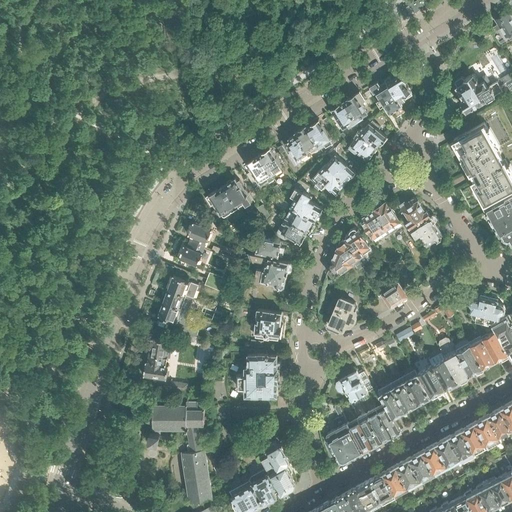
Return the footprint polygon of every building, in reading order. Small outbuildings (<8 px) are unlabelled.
[(424,5),(428,2),(426,0),(417,0),(409,5),(410,6),(411,5),(414,11),(423,5),(424,5)] [(511,33),(511,19),(507,11),(495,18),(498,23),(494,26),(496,30),(501,28),(506,37),(511,33)] [(411,91),(405,81),(406,81),(406,80),(408,78),(404,72),(402,73),(401,72),(397,75),(394,70),(390,72),(390,75),(385,78),(386,80),(400,102),(401,102),(412,94),(411,91)] [(480,103),(503,90),(497,81),(492,84),(485,74),(477,79),(473,73),(464,78),(464,77),(461,76),(456,80),(455,82),(457,86),(464,98),(461,100),(466,110),(479,103),(480,103)] [(511,74),(502,81),(503,84),(507,82),(511,90),(511,74)] [(400,102),(386,80),(380,84),(378,81),(370,86),(372,88),(370,89),(381,106),(384,104),(390,112),(402,104),(401,102),(400,102)] [(370,114),(362,102),(366,100),(360,91),(356,93),(343,101),(356,122),(357,122),(357,121),(363,117),(364,118),(370,114)] [(356,122),(343,101),(332,108),(345,129),(356,122)] [(511,125),(499,103),(478,116),(482,123),(454,138),(455,140),(450,143),(454,150),(459,147),(463,155),(463,156),(471,171),(471,170),(475,177),(473,179),(478,188),(473,191),(477,198),(482,195),(485,201),(511,185),(511,125)] [(333,141),(319,118),(311,123),(311,124),(307,126),(320,147),(326,144),(327,145),(333,141)] [(387,135),(379,129),(381,126),(373,120),(371,123),(370,122),(367,125),(365,124),(359,132),(377,146),(378,147),(387,135)] [(320,147),(307,126),(306,124),(298,129),(299,129),(295,132),(296,133),(310,154),(309,152),(314,150),(314,151),(316,150),(318,149),(319,148),(320,147)] [(377,146),(359,132),(358,131),(353,138),(355,139),(351,144),(368,157),(377,146)] [(310,154),(296,133),(289,137),(288,136),(284,138),(286,142),(283,144),(296,164),(300,161),(300,160),(303,158),(310,154)] [(347,163),(345,161),(347,158),(341,154),(345,150),(343,148),(339,144),(330,152),(329,151),(327,152),(327,153),(331,157),(332,158),(327,164),(346,181),(347,181),(347,180),(351,176),(352,175),(356,170),(351,166),(354,163),(350,160),(347,163)] [(284,170),(270,147),(262,152),(263,152),(259,155),(273,177),(277,174),(280,174),(283,172),(284,170)] [(273,177),(259,155),(255,157),(255,156),(247,162),(252,170),(247,174),(253,184),(259,181),(261,184),(268,179),(269,182),(274,179),(273,177)] [(346,181),(327,164),(326,164),(312,179),(316,183),(317,182),(322,187),(326,182),(337,192),(341,187),(340,187),(346,181),(346,182),(346,181)] [(253,199),(248,190),(247,190),(240,179),(238,180),(236,177),(225,184),(225,185),(236,203),(237,204),(240,208),(253,199)] [(323,207),(309,198),(311,194),(308,193),(311,187),(300,180),(294,183),(297,185),(296,185),(291,194),(296,197),(291,205),(296,208),(316,219),(320,211),(321,211),(323,207)] [(282,191),(277,184),(274,186),(278,193),(282,191)] [(236,203),(225,185),(218,189),(217,189),(209,194),(206,196),(212,205),(214,204),(221,214),(222,214),(223,216),(225,216),(231,213),(231,211),(229,207),(236,203)] [(487,204),(485,205),(490,213),(496,224),(500,232),(502,232),(505,237),(509,238),(510,238),(511,241),(511,190),(490,202),(487,204)] [(430,215),(427,209),(425,210),(418,199),(417,200),(416,198),(415,198),(414,197),(412,198),(406,202),(405,200),(400,203),(410,219),(406,221),(411,228),(430,215)] [(375,207),(374,208),(390,234),(398,229),(395,226),(402,221),(390,204),(388,200),(386,200),(382,203),(379,202),(376,204),(375,207)] [(270,214),(265,205),(263,203),(257,207),(265,219),(270,214)] [(314,223),(316,219),(296,208),(294,211),(290,209),(286,217),(308,229),(310,231),(314,223)] [(362,216),(361,218),(366,226),(373,236),(376,240),(384,235),(385,237),(390,234),(374,208),(370,211),(369,209),(367,209),(365,211),(364,213),(365,214),(362,216)] [(442,233),(435,222),(436,221),(437,218),(435,215),(432,215),(431,215),(430,214),(430,215),(411,228),(417,237),(421,234),(424,238),(421,239),(424,243),(426,241),(427,243),(434,238),(435,238),(438,239),(442,237),(442,233)] [(207,241),(212,229),(210,228),(213,222),(201,217),(198,223),(193,221),(192,225),(191,224),(189,230),(190,230),(189,234),(194,236),(192,241),(204,246),(206,241),(207,241)] [(301,242),(308,229),(286,217),(277,234),(283,237),(285,236),(286,234),(301,242)] [(347,236),(345,237),(346,239),(363,266),(365,265),(363,263),(368,260),(364,253),(371,248),(370,247),(369,244),(358,229),(356,227),(353,227),(351,229),(350,231),(349,232),(347,233),(346,235),(347,236)] [(280,246),(281,241),(257,236),(255,242),(259,243),(257,251),(278,256),(279,255),(283,256),(284,248),(280,247),(280,246)] [(330,266),(328,270),(332,275),(336,275),(354,263),(358,270),(363,266),(346,239),(343,239),(339,241),(338,244),(339,245),(337,247),(336,250),(332,258),(333,259),(332,260),(334,263),(330,266)] [(198,264),(203,252),(202,252),(204,246),(192,241),(190,247),(184,244),(179,257),(198,264)] [(290,269),(293,268),(294,263),(292,261),(250,252),(253,260),(254,261),(254,260),(262,261),(263,258),(266,259),(265,264),(259,263),(258,268),(257,268),(255,278),(261,279),(264,276),(275,278),(275,280),(276,283),(284,284),(285,283),(287,274),(288,274),(289,269),(290,269)] [(226,278),(211,272),(208,278),(224,284),(226,278)] [(174,274),(169,287),(187,294),(194,296),(199,284),(194,283),(189,280),(186,279),(187,278),(183,277),(182,278),(174,274)] [(224,284),(208,278),(206,284),(221,290),(224,284)] [(407,293),(409,292),(406,288),(404,289),(398,280),(382,291),(381,292),(383,295),(382,295),(367,304),(375,315),(391,306),(392,306),(392,305),(397,302),(397,303),(397,302),(402,299),(403,299),(403,298),(407,295),(407,296),(408,295),(407,293)] [(167,293),(164,300),(189,310),(193,297),(186,294),(187,294),(169,287),(169,288),(167,293)] [(483,323),(489,297),(480,295),(479,298),(473,296),(470,298),(469,302),(465,304),(466,306),(468,310),(473,310),(472,313),(470,314),(474,321),(476,319),(480,320),(480,322),(483,323)] [(356,313),(356,310),(358,305),(356,302),(342,296),(329,325),(338,329),(340,325),(345,327),(348,326),(351,320),(353,319),(355,317),(356,315),(356,313)] [(504,311),(505,307),(504,304),(497,303),(498,300),(489,297),(483,323),(485,323),(486,322),(489,323),(490,321),(492,321),(496,319),(496,317),(500,318),(506,314),(504,311)] [(161,307),(159,313),(159,315),(174,320),(174,319),(176,320),(175,323),(182,326),(183,325),(187,326),(188,323),(185,322),(189,311),(189,310),(164,300),(164,302),(162,305),(162,307),(161,307)] [(454,314),(448,304),(443,308),(448,317),(454,314)] [(281,324),(282,311),(256,308),(255,310),(258,311),(256,335),(264,336),(265,332),(269,333),(269,337),(278,338),(279,334),(282,334),(283,324),(281,324)] [(425,321),(437,313),(434,309),(423,317),(425,321)] [(511,319),(508,314),(506,315),(506,314),(500,318),(492,322),(496,329),(499,335),(505,332),(507,335),(511,343),(511,319)] [(419,321),(412,325),(415,331),(423,327),(419,321)] [(197,336),(199,329),(187,326),(183,325),(182,326),(181,331),(197,336)] [(410,326),(396,334),(400,341),(414,333),(410,326)] [(510,356),(501,338),(499,335),(496,329),(483,336),(496,359),(496,360),(496,359),(495,358),(498,356),(501,361),(510,356)] [(195,342),(197,336),(181,331),(178,339),(195,342)] [(496,359),(483,336),(482,337),(481,334),(469,340),(471,343),(470,344),(484,369),(485,369),(487,369),(492,366),(493,365),(494,364),(492,361),(496,359)] [(511,343),(507,335),(501,338),(510,356),(511,359),(511,343)] [(470,373),(455,344),(455,345),(452,339),(451,340),(449,337),(446,336),(440,340),(439,343),(440,346),(439,346),(445,357),(460,384),(460,383),(462,384),(467,381),(468,380),(468,379),(466,376),(470,373)] [(392,337),(384,341),(386,345),(394,341),(392,337)] [(165,356),(167,343),(169,343),(170,340),(160,339),(152,338),(150,354),(165,356)] [(484,369),(470,344),(471,343),(469,340),(468,340),(466,339),(455,344),(470,373),(474,371),(475,373),(478,374),(484,371),(484,369)] [(386,346),(383,340),(376,344),(379,350),(386,346)] [(278,378),(278,368),(279,368),(279,366),(278,366),(278,353),(268,353),(268,352),(257,352),(257,353),(249,353),(249,366),(246,366),(246,375),(238,375),(238,386),(246,386),(246,394),(278,394),(278,381),(279,381),(279,379),(278,378)] [(432,362),(426,352),(422,354),(426,361),(427,360),(430,364),(432,362)] [(166,379),(168,364),(166,364),(167,357),(165,357),(165,356),(150,354),(149,361),(146,361),(144,374),(165,378),(165,379),(166,379)] [(445,357),(433,364),(446,387),(449,385),(451,389),(460,384),(445,357)] [(446,387),(433,364),(418,372),(431,395),(430,395),(432,398),(433,398),(442,394),(442,392),(441,390),(446,387)] [(337,381),(336,385),(339,390),(343,391),(347,388),(352,396),(353,398),(358,395),(367,390),(373,386),(364,370),(359,373),(357,369),(341,378),(342,378),(337,381)] [(431,395),(418,372),(406,379),(418,402),(430,395),(431,395)] [(418,402),(406,379),(394,386),(406,409),(418,402)] [(187,391),(188,383),(172,380),(170,388),(187,391)] [(406,409),(394,386),(387,390),(381,393),(388,405),(394,415),(406,409)] [(392,434),(376,407),(367,390),(358,395),(367,412),(370,416),(383,439),(391,434),(392,434)] [(511,400),(501,406),(501,407),(511,427),(511,400)] [(213,498),(209,470),(205,448),(203,448),(202,443),(198,423),(206,423),(206,422),(205,422),(205,410),(206,410),(206,409),(198,408),(198,401),(187,401),(187,404),(181,403),(181,402),(180,402),(180,403),(174,403),(174,402),(173,402),(173,403),(168,403),(168,402),(167,402),(167,403),(161,403),(161,402),(160,402),(160,403),(155,403),(154,403),(154,409),(148,411),(148,415),(148,420),(151,421),(151,431),(149,441),(154,442),(158,443),(160,436),(161,433),(160,433),(160,429),(161,429),(161,428),(166,428),(166,429),(167,429),(167,428),(173,428),(173,429),(174,429),(174,428),(180,428),(180,429),(181,429),(181,428),(186,428),(186,429),(187,430),(189,443),(190,445),(181,446),(182,457),(190,501),(213,498)] [(401,429),(394,415),(388,405),(382,409),(380,405),(376,407),(392,434),(401,429)] [(363,450),(348,422),(341,409),(340,408),(341,408),(339,406),(335,407),(339,416),(334,419),(333,422),(336,427),(328,432),(327,434),(329,438),(340,459),(344,460),(363,450)] [(511,427),(501,407),(488,414),(500,435),(511,427)] [(367,412),(357,418),(373,445),(383,439),(370,416),(367,412)] [(488,414),(475,421),(488,446),(489,447),(502,439),(500,435),(488,414)] [(357,418),(348,422),(363,450),(373,445),(357,418)] [(475,421),(462,428),(474,451),(478,449),(479,451),(488,446),(475,421)] [(462,428),(449,435),(463,460),(475,453),(474,451),(462,428)] [(449,435),(436,442),(449,467),(463,460),(449,435)] [(266,452),(260,455),(266,466),(267,467),(275,463),(277,468),(289,462),(290,460),(290,459),(287,454),(285,450),(282,445),(278,444),(277,444),(275,441),(263,447),(266,452)] [(437,474),(449,467),(436,442),(423,449),(437,474)] [(437,474),(423,449),(423,450),(410,457),(423,481),(437,474)] [(409,457),(397,463),(408,485),(419,479),(422,484),(424,483),(423,481),(410,457),(409,457)] [(277,468),(270,472),(280,490),(282,493),(295,486),(296,482),(293,476),(291,472),(293,471),(293,469),(290,464),(289,464),(288,463),(289,463),(289,462),(277,468)] [(396,464),(383,471),(394,492),(396,496),(401,493),(399,490),(408,485),(397,463),(396,464)] [(507,472),(501,475),(511,496),(511,468),(511,466),(510,464),(506,466),(507,472)] [(250,477),(249,478),(250,478),(263,502),(264,503),(278,496),(276,492),(280,490),(270,472),(267,467),(266,466),(251,474),(250,477)] [(375,475),(371,478),(384,503),(390,499),(388,496),(394,492),(383,471),(375,475)] [(494,476),(488,479),(489,481),(501,503),(511,496),(501,475),(495,478),(494,476)] [(263,502),(250,478),(231,489),(233,493),(231,494),(235,501),(233,502),(233,505),(236,510),(239,508),(241,511),(247,511),(254,509),(253,508),(263,502)] [(365,481),(358,485),(369,506),(371,511),(372,511),(379,508),(378,506),(384,503),(371,478),(365,481)] [(483,482),(477,485),(478,487),(477,488),(488,509),(501,503),(489,481),(484,484),(483,482)] [(369,506),(358,485),(352,488),(347,491),(358,511),(371,511),(369,506)] [(483,511),(488,509),(477,488),(472,490),(471,488),(465,491),(466,493),(475,511),(483,511)] [(342,494),(337,496),(345,511),(358,511),(347,491),(345,492),(342,493),(342,494)] [(475,511),(466,493),(454,499),(460,511),(475,511)] [(345,511),(337,496),(331,500),(316,508),(318,511),(345,511)] [(460,511),(454,499),(449,502),(448,500),(442,504),(443,505),(445,511),(460,511)]
